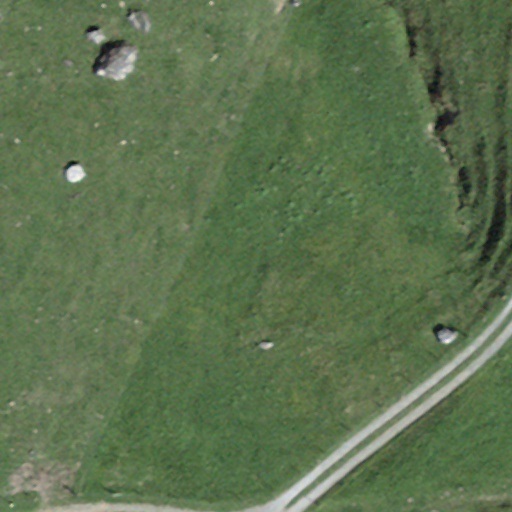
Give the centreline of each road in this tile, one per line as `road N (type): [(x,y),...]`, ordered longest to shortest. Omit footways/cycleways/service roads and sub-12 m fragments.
road 1 (track): [(328,0),(278,235),(206,358),(128,442),(83,508)]
road 2 (track): [(264,511),(511,301)]
road 3 (track): [(57,511),(275,502)]
